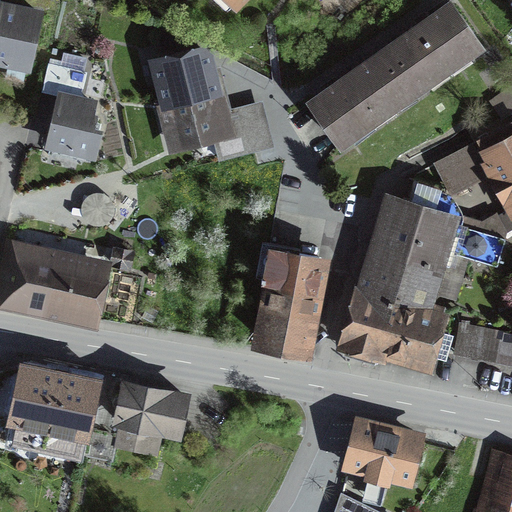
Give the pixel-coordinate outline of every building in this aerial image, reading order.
[(463,55),(464,56),(481,44),(451,2),(310,101),(340,144),(357,131),(356,130),(398,100),(399,102),(432,78),(432,77),(463,55)] [(0,3),(0,60),(27,66),(38,12),(0,3)] [(166,102),(218,98),(205,49),(156,61),(166,103),(166,102)] [(42,91),(61,95),(79,99),(85,72),(48,63),(42,91)] [(92,102),(79,99),(61,95),(50,143),(92,153),(98,129),(90,127),(93,116),(89,115),(92,102)] [(166,102),(177,146),(213,136),(213,138),(237,132),(234,120),(225,123),(218,98),(166,102)] [(511,122),(480,140),(491,160),(487,162),(511,209),(511,122)] [(471,144),(436,163),(450,189),(485,171),(471,144)] [(444,248),(451,223),(453,215),(434,209),(441,186),(412,178),(405,201),(387,196),(345,343),(379,353),(380,349),(426,362),(442,307),(428,303),(444,248)] [(122,198),(95,192),(93,205),(76,201),(68,236),(31,228),(27,245),(5,241),(0,265),(0,294),(43,304),(53,259),(98,269),(100,260),(128,266),(131,252),(112,248),(122,198)] [(451,223),(444,248),(495,263),(504,232),(504,231),(495,214),(494,214),(476,224),(468,221),(466,227),(451,223)] [(270,248),(258,314),(266,316),(261,340),(304,348),(315,289),(312,288),(318,256),(270,248)] [(53,259),(43,304),(91,316),(101,269),(98,269),(53,259)] [(511,364),(511,334),(502,333),(503,331),(459,323),(454,352),(496,361),(511,364)] [(94,381),(27,366),(23,386),(15,421),(11,438),(78,453),(94,381)] [(0,417),(15,421),(23,386),(0,381),(0,417)] [(126,382),(118,419),(131,422),(128,437),(148,441),(152,426),(176,432),(184,395),(126,382)] [(357,405),(353,422),(410,435),(414,418),(357,405)] [(358,424),(349,460),(408,475),(418,439),(358,424)] [(511,511),(511,457),(493,453),(477,511),(511,511)] [(380,511),(341,493),(334,511),(380,511)]
